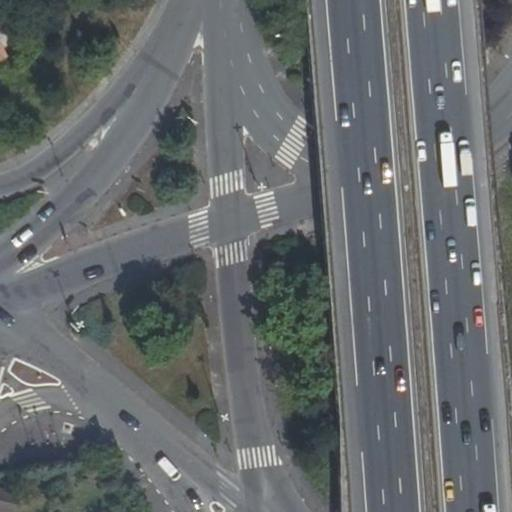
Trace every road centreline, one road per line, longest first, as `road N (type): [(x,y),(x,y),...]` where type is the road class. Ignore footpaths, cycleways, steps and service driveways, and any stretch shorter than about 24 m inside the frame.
road 1 (motorway): [(467,511),(430,0)]
road 2 (motorway): [(352,0),(383,511)]
road 3 (primary): [(194,9),(175,69),(138,135),(0,277)]
road 4 (primary): [(235,226),(259,511)]
road 5 (secondary): [(194,9),(50,167),(0,190)]
road 6 (primary): [(227,42),(259,119),(320,169),(404,168)]
road 7 (primary): [(0,295),(235,226)]
road 8 (primary): [(227,42),(222,121),(235,226)]
road 9 (primary): [(235,226),(404,168)]
road 10 (primary): [(0,321),(134,410)]
road 11 (primary): [(134,410),(252,511)]
road 12 (residential): [(0,420),(50,399),(134,410)]
road 13 (primary): [(404,168),(490,126),(511,106)]
road 14 (primary): [(134,410),(206,511)]
